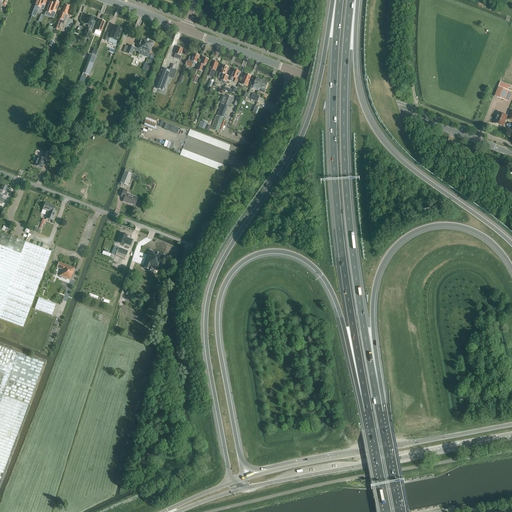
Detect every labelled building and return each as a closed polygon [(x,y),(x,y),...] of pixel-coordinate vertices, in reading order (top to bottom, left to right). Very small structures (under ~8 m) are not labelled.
[(43,10),(47,0),(40,0),(40,1),(37,0),(32,16),(35,17),(39,8),(43,10)] [(52,4),(49,3),(46,12),(54,16),(59,3),(53,1),(52,4)] [(60,12),(53,29),(58,31),(62,20),(65,21),(70,7),(69,7),(69,6),(65,5),(62,13),(60,12)] [(95,18),(89,16),(86,24),(89,25),(84,38),(89,40),(94,29),(96,22),(93,21),(95,18)] [(96,22),(94,29),(102,32),(106,22),(100,20),(100,21),(97,20),(96,22)] [(105,40),(109,42),(110,38),(117,41),(122,29),(114,26),(111,35),(108,33),(105,40)] [(134,48),(134,50),(140,52),(140,54),(148,57),(154,42),(142,38),(137,49),(134,48)] [(129,45),(126,53),(132,55),(134,50),(134,48),(129,45)] [(184,49),(178,47),(174,57),(181,60),(182,56),(181,56),(184,49)] [(194,62),(197,63),(200,56),(194,54),(193,58),(190,57),(188,62),(186,65),(192,68),(194,62)] [(90,55),(83,74),(90,76),(97,58),(90,55)] [(209,60),(204,58),(201,65),(200,64),(197,71),(201,72),(204,66),(207,67),(209,60)] [(213,78),(214,74),(215,71),(216,71),(219,64),(218,63),(218,62),(216,62),(213,61),(210,69),(212,70),(209,77),(213,78)] [(224,66),(223,66),(218,78),(221,80),(220,80),(220,81),(220,82),(224,83),(226,83),(226,82),(227,82),(229,77),(227,76),(226,75),(229,68),(226,67),(226,66),(225,65),(224,66)] [(164,69),(157,89),(163,91),(164,88),(165,89),(167,89),(171,78),(172,78),(174,73),(170,72),(170,71),(164,69)] [(234,70),(230,81),(236,83),(237,79),(240,72),(234,70)] [(242,85),(247,87),(251,76),(246,74),(242,85)] [(252,84),(250,88),(253,89),(259,91),(260,88),(263,80),(257,78),(254,85),(252,84)] [(259,91),(264,93),(265,91),(268,83),(263,80),(260,88),(259,91)] [(508,102),(511,94),(511,92),(508,91),(509,88),(511,89),(511,87),(500,82),(495,96),(508,102)] [(223,95),(220,102),(231,106),(235,98),(227,95),(227,96),(223,95)] [(498,113),(494,123),(503,127),(506,118),(508,119),(511,120),(511,111),(509,117),(498,113)] [(155,126),(157,119),(147,115),(144,122),(155,126)] [(224,119),(216,116),(211,129),(219,132),(224,119)] [(52,154),(46,152),(43,159),(37,157),(34,166),(42,169),(45,160),(49,161),(52,154)] [(132,175),(124,173),(120,184),(127,187),(132,175)] [(0,201),(3,203),(4,199),(6,200),(8,194),(6,192),(8,187),(2,185),(0,188),(0,201)] [(127,192),(124,190),(121,197),(124,198),(123,202),(130,205),(131,204),(135,206),(137,199),(126,194),(127,192)] [(47,218),(53,221),(56,212),(53,211),(55,207),(45,203),(41,213),(45,214),(46,211),(49,212),(47,218)] [(0,310),(26,241),(1,232),(0,234),(0,310)] [(131,248),(133,242),(127,240),(128,238),(121,235),(118,245),(124,247),(125,246),(131,248)] [(0,318),(23,327),(52,251),(26,241),(0,310),(0,318)] [(119,248),(115,256),(125,259),(128,251),(119,248)] [(150,250),(143,267),(149,269),(150,266),(158,270),(164,256),(150,250)] [(59,263),(59,264),(57,268),(62,270),(59,275),(70,280),(74,269),(59,263)] [(133,298),(134,292),(128,290),(126,296),(133,298)] [(56,304),(38,298),(34,309),(52,316),(56,304)] [(131,312),(130,318),(135,320),(134,322),(138,323),(138,321),(144,323),(146,317),(131,312)] [(0,482),(0,483),(1,480),(2,478),(2,477),(3,475),(4,470),(6,466),(7,462),(8,462),(9,460),(9,459),(10,457),(10,456),(11,453),(18,436),(18,435),(45,363),(0,346),(0,482)]
